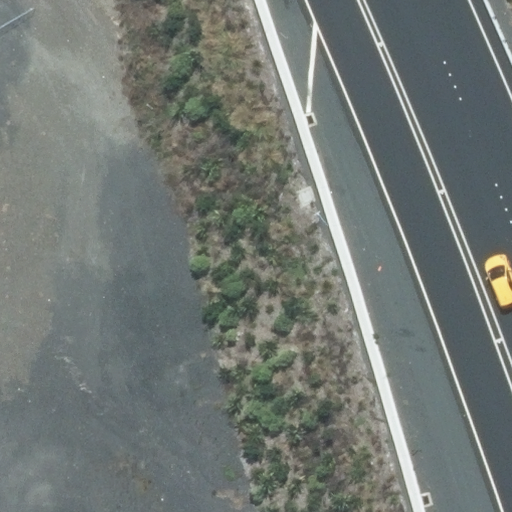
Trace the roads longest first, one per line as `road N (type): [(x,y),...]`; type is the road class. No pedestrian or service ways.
road 1 (track): [(0,228),(56,68),(38,0)]
road 2 (motorway): [(511,195),(431,0)]
